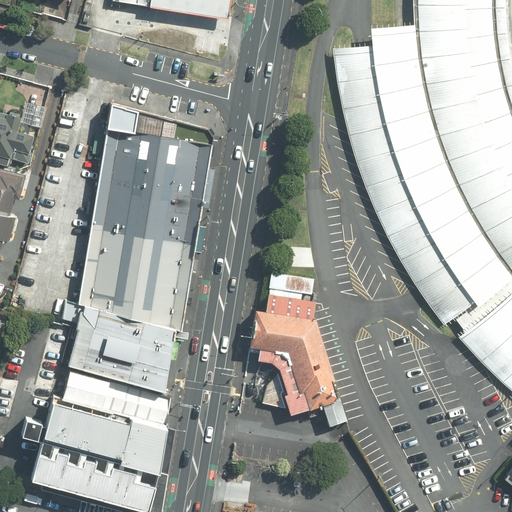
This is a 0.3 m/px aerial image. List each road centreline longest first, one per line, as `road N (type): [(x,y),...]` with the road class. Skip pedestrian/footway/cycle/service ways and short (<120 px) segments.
road 1 (primary): [(254,104),(188,511)]
road 2 (residential): [(0,37),(254,104)]
